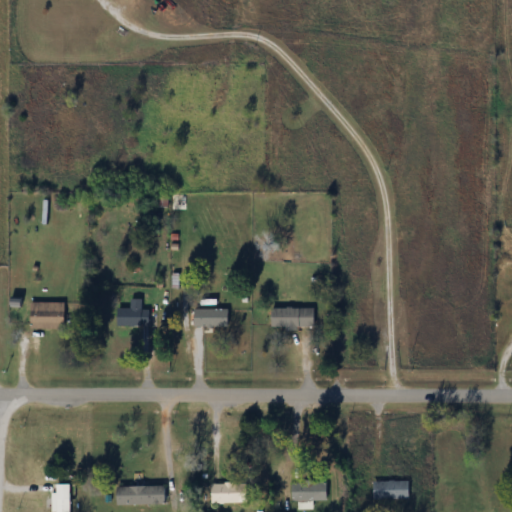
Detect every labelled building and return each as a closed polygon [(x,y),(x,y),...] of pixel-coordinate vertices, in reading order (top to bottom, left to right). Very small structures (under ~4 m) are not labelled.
[(149,309),(141,309),(141,299),(130,299),(130,308),(117,308),(117,327),(149,327),(149,309)] [(65,302),(30,302),(30,329),(65,329),(65,302)] [(314,329),(314,308),(272,308),(272,329),(314,329)] [(228,327),(228,310),(193,310),(193,327),(228,327)] [(409,499),(409,481),(373,481),(373,499),(409,499)] [(327,483),(291,483),(291,501),(327,501),(327,483)] [(70,511),(71,484),(52,484),(52,511),(70,511)] [(212,502),(239,502),(239,484),(212,484),(212,502)] [(165,486),(116,486),(116,505),(165,505),(165,486)]
